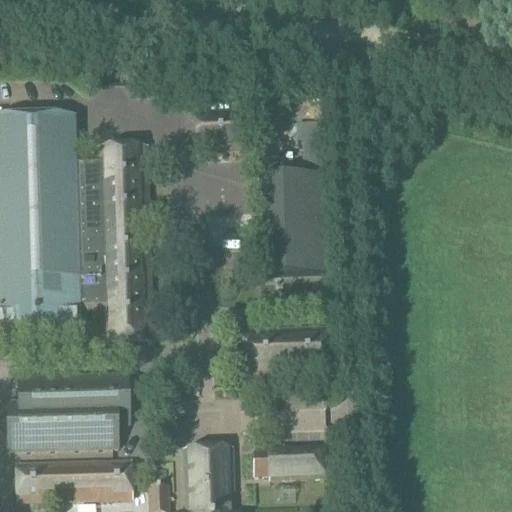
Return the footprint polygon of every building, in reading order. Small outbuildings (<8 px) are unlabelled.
[(198,157),(243,155),(240,113),(196,114),(198,157)] [(96,167),(77,167),(76,125),(0,125),(0,332),(82,330),(81,316),(102,316),(102,348),(152,347),(151,244),(134,244),(134,217),(149,217),(148,153),(95,154),(96,167)] [(265,168),(268,279),(329,278),(324,143),(302,144),(302,166),(265,168)] [(326,337),(244,339),(246,382),(327,381),(326,337)] [(128,381),(18,384),(19,409),(6,409),(8,461),(119,458),(119,433),(131,433),(128,381)] [(268,459),(254,460),(255,483),(270,483),(270,486),(328,484),(326,455),(268,457),(268,459)] [(234,511),(230,456),(187,458),(189,511),(234,511)] [(130,469),(16,472),(18,508),(133,503),(130,469)] [(169,511),(169,495),(150,495),(150,511),(169,511)]
